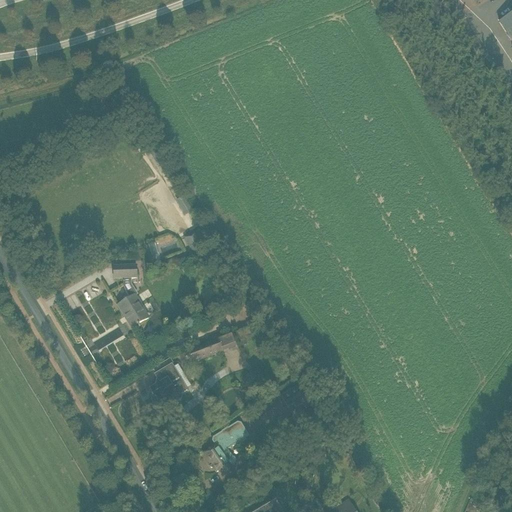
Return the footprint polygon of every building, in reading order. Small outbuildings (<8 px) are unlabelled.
[(511,14),(499,23),(511,42),(511,14)] [(151,144),(147,146),(158,163),(162,160),(151,144)] [(183,197),(176,202),(185,216),(192,211),(183,197)] [(200,228),(184,238),(188,245),(197,240),(201,247),(209,242),(204,236),(200,228)] [(124,266),(114,267),(114,279),(123,279),(123,282),(123,284),(124,287),(124,290),(126,292),(127,295),(128,297),(130,299),(118,306),(132,330),(138,328),(139,329),(140,328),(139,325),(149,319),(136,296),(138,295),(132,285),(132,280),(137,279),(136,266),(124,266)] [(234,331),(238,342),(261,334),(257,323),(234,331)] [(189,351),(193,364),(236,348),(231,335),(189,351)] [(286,361),(281,364),(285,371),(290,368),(286,361)] [(150,389),(155,396),(156,396),(162,406),(187,390),(172,366),(155,376),(158,381),(158,385),(150,389)] [(246,377),(257,393),(268,386),(257,370),(246,377)] [(309,400),(315,396),(310,388),(300,394),(296,387),(280,397),(287,408),(293,405),(295,409),(304,403),(306,404),(308,402),(309,400)] [(214,446),(212,448),(203,453),(217,472),(219,474),(221,473),(222,474),(224,475),(225,475),(227,474),(228,473),(229,472),(229,470),(229,468),(231,467),(230,465),(232,465),(234,464),(235,462),(235,460),(234,458),(232,457),(227,450),(237,444),(240,445),(245,441),(245,439),(249,437),(240,424),(237,423),(212,438),(211,442),(214,446)] [(283,511),(276,500),(268,504),(269,507),(266,509),(265,506),(255,511),(283,511)]
